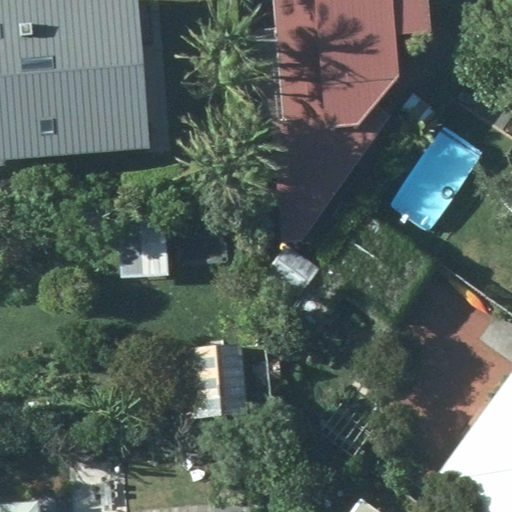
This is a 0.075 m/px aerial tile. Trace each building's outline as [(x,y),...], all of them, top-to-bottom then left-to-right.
[(0,167),(164,152),(147,0),(86,0),(0,10),(0,21),(5,66),(0,66),(0,167)] [(256,0),(277,246),(300,244),(362,157),(333,137),(360,135),(399,86),(395,43),(428,40),(424,0),(256,0)] [(114,216),(116,281),(171,280),(169,214),(114,216)] [(400,328),(443,268),(404,241),(392,258),(363,237),(333,281),(400,328)] [(285,249),(261,275),(294,303),(318,277),(285,249)] [(252,418),(246,349),(202,352),(208,422),(252,418)] [(511,511),(511,394),(448,490),(481,511),(511,511)]
